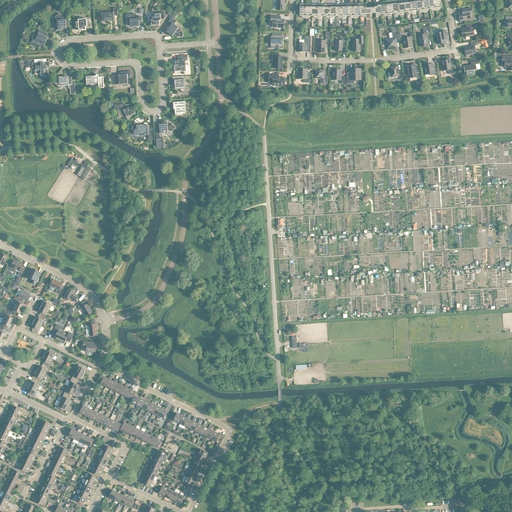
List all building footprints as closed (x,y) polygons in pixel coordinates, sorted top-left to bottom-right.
[(277,0),(277,10),(285,10),(285,6),(284,0),(277,0)] [(407,0),(404,0),(406,12),(407,12),(408,13),(409,13),(410,14),(411,14),(412,14),(411,2),(408,2),(407,0)] [(419,0),(416,0),(418,10),(419,10),(420,11),(420,12),(421,12),(422,12),(423,12),(424,12),(424,13),(423,1),(420,1),(419,0)] [(428,0),(430,9),(432,9),(432,10),(433,10),(434,10),(435,10),(436,10),(436,11),(434,0),(428,0)] [(434,0),(436,11),(437,11),(437,10),(438,10),(439,10),(439,9),(440,9),(441,8),(441,7),(442,7),(442,6),(442,5),(443,5),(443,4),(442,3),(441,2),(441,0),(434,0)] [(103,21),(106,20),(106,21),(110,21),(110,20),(112,20),(112,21),(115,21),(114,16),(118,15),(117,8),(118,8),(118,7),(113,8),(113,12),(102,13),(103,21)] [(472,14),(471,8),(463,9),(464,12),(463,12),(463,13),(459,13),(460,21),(471,19),(470,15),(472,14)] [(152,26),(156,27),(157,25),(158,25),(160,25),(160,21),(161,20),(161,19),(164,19),(164,12),(160,12),(160,13),(154,14),(155,17),(152,17),(153,20),(152,20),(152,21),(149,21),(150,26),(152,26)] [(59,13),(55,17),(57,20),(57,24),(56,26),(58,27),(58,30),(62,29),(63,29),(64,29),(66,29),(66,27),(69,27),(69,19),(65,19),(64,19),(64,17),(59,13)] [(133,26),(133,27),(140,26),(139,21),(142,21),(142,17),(139,17),(139,18),(137,18),(137,15),(136,14),(135,14),(128,14),(127,14),(127,15),(126,15),(126,16),(127,24),(127,25),(128,25),(129,26),(131,25),(131,26),(133,26)] [(271,16),(271,22),(273,22),(273,27),(284,28),(284,20),(281,19),(280,18),(279,18),(279,16),(271,16)] [(172,36),(174,35),(177,37),(183,37),(183,31),(180,31),(177,29),(179,27),(174,24),(177,21),(171,17),(167,24),(170,26),(166,32),(172,36)] [(79,30),(83,29),(83,30),(86,30),(86,26),(87,26),(87,23),(90,23),(90,19),(87,20),(87,18),(83,19),(83,18),(82,19),(78,20),(79,23),(78,23),(77,24),(77,25),(78,27),(79,27),(79,30)] [(462,29),(463,38),(475,36),(473,27),(480,26),(480,23),(468,24),(469,28),(462,29)] [(31,43),(40,48),(41,46),(44,47),(47,41),(44,40),(45,37),(46,37),(48,34),(40,30),(38,33),(39,34),(38,36),(34,34),(33,38),(31,43)] [(419,35),(421,47),(428,45),(427,38),(431,37),(429,30),(426,30),(426,34),(419,35)] [(436,33),(438,44),(445,43),(444,37),(448,37),(447,31),(439,32),(440,33),(436,33)] [(403,38),(405,48),(413,47),(412,40),(415,39),(414,33),(410,34),(411,37),(403,38)] [(278,48),(283,49),(283,41),(282,41),(282,36),(271,36),(271,48),(276,48),(276,45),(278,45),(278,48)] [(299,52),(306,52),(311,52),(311,36),(305,36),(305,43),(299,43),(299,52)] [(360,44),(364,44),(364,36),(359,36),(359,40),(353,40),(353,51),(355,51),(355,52),(359,52),(359,51),(360,51),(360,44)] [(336,40),(335,50),(337,51),(339,52),(341,51),(343,51),(343,48),(346,49),(346,38),(344,38),(344,41),(336,40)] [(393,49),(397,48),(396,38),(390,39),(389,39),(386,39),(386,40),(386,43),(386,46),(387,47),(387,50),(388,50),(391,50),(391,49),(391,48),(393,48),(393,49)] [(317,52),(326,52),(326,41),(318,40),(317,52)] [(465,47),(466,55),(476,54),(475,46),(478,45),(477,42),(471,43),(472,46),(465,47)] [(272,53),(272,61),(274,61),(274,68),(283,68),(282,68),(283,57),(279,56),(280,53),(272,53)] [(175,61),(175,65),(174,65),(174,69),(177,68),(177,71),(186,71),(186,66),(186,61),(188,60),(188,56),(179,56),(180,59),(178,60),(179,61),(175,61)] [(511,56),(502,57),(502,62),(505,63),(505,67),(509,67),(509,70),(511,70),(511,56)] [(449,71),(449,74),(456,73),(455,67),(451,68),(450,60),(442,61),(444,71),(448,70),(449,71)] [(476,64),(478,64),(478,60),(471,61),(472,65),(464,66),(465,72),(465,71),(467,71),(467,75),(474,74),(475,74),(474,70),(476,70),(477,70),(476,64)] [(41,74),(41,76),(49,75),(48,68),(47,68),(47,66),(48,66),(48,62),(32,63),(33,68),(36,68),(36,74),(41,74)] [(435,68),(434,64),(429,65),(428,63),(424,64),(425,74),(429,73),(430,75),(435,74),(435,75),(439,75),(437,68),(435,68)] [(417,77),(417,79),(421,78),(420,71),(417,71),(417,70),(416,69),(415,65),(407,66),(409,78),(417,77)] [(398,72),(397,66),(390,67),(392,77),(399,76),(399,79),(403,79),(402,71),(398,72)] [(307,72),(307,69),(299,69),(299,79),(303,79),(304,80),(304,83),(310,83),(311,73),(308,73),(307,72)] [(324,76),(325,70),(316,69),(315,78),(320,78),(320,83),(328,83),(328,76),(324,76)] [(333,69),(333,80),(341,80),(341,84),(345,84),(345,77),(341,77),(342,70),(333,69)] [(353,69),(353,72),(346,72),(347,84),(354,83),(354,80),(361,80),(361,69),(353,69)] [(124,84),(124,86),(128,86),(128,80),(131,80),(131,81),(130,71),(120,72),(121,75),(119,75),(115,76),(111,76),(112,85),(116,85),(124,84)] [(96,76),(86,76),(87,84),(91,84),(91,87),(92,87),(92,88),(93,88),(94,88),(95,88),(96,88),(96,87),(96,86),(99,86),(99,88),(104,88),(104,81),(99,81),(99,76),(98,75),(98,74),(97,74),(97,75),(96,75),(96,76)] [(273,85),(285,86),(285,78),(279,77),(279,74),(269,74),(269,82),(273,82),(273,85)] [(54,83),(60,89),(63,86),(69,85),(72,85),(72,77),(65,77),(65,76),(59,77),(59,80),(57,80),(54,83)] [(175,83),(174,83),(173,83),(173,84),(172,84),(172,85),(172,86),(171,86),(172,87),(172,88),(172,89),(173,89),(174,89),(175,90),(181,89),(181,90),(181,91),(182,91),(182,92),(183,92),(184,92),(185,91),(185,90),(186,90),(186,89),(185,82),(186,82),(187,82),(187,81),(187,80),(187,79),(186,79),(185,79),(185,76),(174,77),(175,83)] [(174,106),(175,106),(176,116),(185,115),(184,105),(186,105),(185,102),(174,102),(174,106)] [(132,116),(132,115),(136,113),(132,106),(126,109),(125,108),(124,103),(114,104),(115,109),(118,110),(118,116),(126,116),(128,120),(132,116)] [(156,129),(156,136),(163,136),(162,133),(164,133),(164,131),(168,131),(168,129),(169,129),(172,131),(175,128),(171,123),(167,123),(167,121),(163,122),(163,124),(159,124),(160,129),(156,129)] [(148,135),(149,140),(154,139),(153,139),(153,129),(153,128),(149,129),(149,125),(144,125),(139,125),(140,124),(135,122),(132,129),(135,131),(135,132),(136,134),(137,135),(138,135),(140,135),(148,135)] [(25,267),(22,266),(23,264),(14,259),(10,267),(19,271),(19,272),(22,274),(25,267)] [(38,272),(39,271),(32,268),(28,277),(32,279),(30,282),(35,285),(38,278),(36,277),(38,272)] [(56,293),(60,295),(64,286),(62,285),(63,283),(54,279),(50,285),(57,289),(56,293)] [(22,290),(19,296),(27,300),(30,294),(24,291),(26,289),(20,286),(18,288),(22,290)] [(71,301),(71,300),(76,302),(79,297),(74,294),(76,291),(69,287),(64,297),(71,301)] [(16,301),(14,305),(22,309),(25,304),(20,302),(21,299),(15,296),(13,299),(16,301)] [(43,301),(41,306),(49,310),(53,303),(51,302),(50,304),(43,301)] [(80,309),(82,308),(86,316),(93,312),(88,304),(82,307),(80,305),(78,306),(80,309)] [(6,307),(4,310),(11,313),(12,311),(15,312),(20,314),(22,309),(14,305),(12,310),(6,307)] [(45,314),(43,317),(45,318),(47,316),(47,315),(49,310),(41,306),(38,311),(45,314)] [(6,314),(3,319),(12,323),(14,318),(9,316),(11,313),(4,310),(3,313),(6,314)] [(36,316),(33,321),(42,326),(44,321),(44,320),(45,318),(43,317),(42,320),(36,316)] [(0,323),(0,326),(3,328),(4,326),(9,328),(12,323),(3,319),(1,324),(0,323)] [(42,326),(33,321),(31,326),(37,330),(36,332),(38,333),(39,331),(42,326)] [(85,323),(86,326),(89,327),(90,336),(98,335),(97,328),(97,323),(91,324),(91,321),(85,323)] [(59,340),(64,332),(65,328),(57,324),(52,333),(56,335),(55,338),(59,340)] [(72,334),(71,336),(64,332),(59,340),(64,343),(66,340),(68,342),(69,341),(73,343),(76,336),(72,334)] [(84,342),(83,347),(87,347),(87,351),(88,352),(88,354),(88,355),(92,355),(93,355),(93,352),(96,352),(96,345),(89,345),(90,342),(84,342)] [(46,350),(44,355),(52,359),(55,354),(56,352),(54,351),(53,353),(46,350)] [(48,363),(47,366),(49,367),(50,364),(52,359),(44,355),(41,360),(48,363)] [(78,366),(76,371),(84,375),(87,370),(80,367),(82,364),(79,363),(78,366)] [(39,365),(36,370),(45,375),(47,370),(49,367),(47,366),(43,364),(42,367),(39,365)] [(40,379),(39,381),(41,382),(45,375),(36,370),(34,375),(40,379)] [(73,376),(72,378),(74,379),(75,377),(82,380),(84,375),(76,371),(73,376)] [(102,384),(106,386),(110,379),(109,379),(104,376),(101,384),(100,383),(98,386),(101,387),(102,384)] [(106,386),(111,389),(115,382),(114,381),(111,380),(112,377),(110,376),(109,379),(110,379),(106,386)] [(71,381),(68,386),(77,390),(79,385),(73,382),(74,379),(72,378),(71,381)] [(111,389),(117,392),(120,384),(119,384),(116,382),(118,380),(115,379),(114,381),(115,382),(111,389)] [(31,381),(29,386),(37,390),(40,385),(41,382),(39,381),(38,384),(31,381)] [(117,392),(122,394),(126,387),(125,387),(122,385),(123,382),(121,381),(119,384),(120,384),(117,392)] [(122,394),(128,397),(131,390),(130,389),(127,388),(128,385),(126,384),(125,387),(126,387),(122,394)] [(37,390),(29,386),(26,391),(29,392),(33,394),(35,395),(37,390)] [(66,391),(64,394),(67,395),(70,396),(72,394),(74,395),(77,390),(68,386),(66,391)] [(128,397),(133,400),(135,395),(137,393),(132,390),(134,388),(131,387),(130,389),(131,390),(128,397)] [(63,396),(61,401),(69,405),(72,400),(65,397),(67,395),(64,394),(63,396)] [(131,402),(137,405),(141,398),(135,395),(133,400),(131,402)] [(137,405),(142,408),(146,401),(141,398),(137,405)] [(69,405),(61,401),(58,406),(57,409),(59,410),(60,407),(67,410),(69,405)] [(142,408),(148,410),(151,403),(146,401),(142,408)] [(80,413),(85,415),(89,408),(88,408),(90,405),(84,402),(82,405),(83,405),(80,413)] [(148,410),(153,413),(157,406),(151,403),(148,410)] [(14,405),(11,411),(18,414),(21,409),(14,405)] [(153,413),(159,416),(162,409),(157,406),(153,413)] [(85,415),(91,418),(94,411),(89,408),(85,415)] [(162,409),(159,416),(164,418),(168,411),(162,409)] [(8,416),(16,420),(18,421),(21,415),(18,414),(11,411),(8,416)] [(91,418),(96,421),(100,413),(94,411),(91,418)] [(96,421),(101,423),(105,416),(100,413),(96,421)] [(174,420),(179,423),(183,416),(177,413),(176,414),(173,413),(169,421),(173,423),(174,420)] [(8,416),(6,422),(13,425),(16,420),(8,416)] [(101,423),(107,426),(110,419),(105,416),(101,423)] [(179,423),(185,426),(188,418),(183,416),(179,423)] [(185,426),(190,428),(193,421),(188,418),(185,426)] [(107,426),(112,429),(116,421),(110,419),(107,426)] [(44,420),(42,426),(49,429),(52,424),(44,420)] [(116,421),(112,429),(118,431),(121,424),(116,421)] [(190,428),(195,431),(199,424),(193,421),(190,428)] [(6,422),(3,427),(10,431),(13,425),(6,422)] [(120,429),(126,432),(130,425),(131,425),(132,423),(130,422),(128,424),(124,422),(120,429)] [(126,432),(131,435),(135,427),(136,428),(137,425),(135,424),(134,427),(131,425),(130,425),(126,432)] [(195,431),(201,434),(204,426),(199,424),(195,431)] [(42,426),(39,431),(46,435),(49,429),(42,426)] [(201,434),(206,436),(210,429),(204,426),(201,434)] [(3,427),(0,432),(8,436),(10,431),(3,427)] [(131,435),(137,437),(140,430),(141,431),(143,428),(140,427),(139,429),(136,428),(135,427),(131,435)] [(68,436),(74,439),(78,431),(72,429),(68,436)] [(137,437),(142,440),(146,433),(147,433),(148,431),(146,429),(145,432),(141,431),(140,430),(137,437)] [(206,436),(211,439),(215,432),(210,429),(206,436)] [(39,431),(36,437),(44,440),(46,435),(39,431)] [(74,439),(79,441),(83,434),(78,431),(74,439)] [(142,440),(148,443),(151,435),(152,436),(153,433),(151,432),(150,435),(147,433),(146,433),(142,440)] [(215,432),(211,439),(217,442),(221,434),(215,432)] [(79,441),(85,444),(88,437),(83,434),(79,441)] [(148,443),(153,445),(157,438),(158,439),(159,436),(157,435),(155,437),(152,436),(151,435),(148,443)] [(36,437),(34,442),(41,446),(44,440),(36,437)] [(88,437),(85,444),(90,447),(94,439),(88,437)] [(157,438),(153,445),(159,448),(162,441),(163,441),(164,439),(162,437),(161,440),(158,439),(157,438)] [(0,439),(0,440),(0,445),(5,448),(5,449),(7,450),(8,448),(6,447),(8,443),(5,441),(1,439),(0,439)] [(34,442),(31,447),(38,451),(41,446),(34,442)] [(106,447),(104,451),(111,455),(114,449),(107,445),(104,443),(103,446),(106,447)] [(54,451),(56,453),(57,452),(64,455),(67,450),(60,446),(57,450),(55,449),(54,451)] [(31,447),(28,453),(36,456),(38,451),(31,447)] [(159,450),(156,455),(164,459),(164,458),(166,455),(168,456),(170,453),(166,451),(166,450),(163,449),(162,451),(159,450)] [(201,449),(198,455),(205,458),(206,457),(208,453),(201,449)] [(104,451),(101,456),(108,460),(111,455),(104,451)] [(51,457),(54,458),(54,457),(61,461),(64,455),(57,452),(56,453),(55,456),(52,454),(51,457)] [(28,453),(26,458),(33,462),(36,456),(28,453)] [(156,455),(154,461),(161,464),(162,463),(163,460),(166,461),(167,459),(164,458),(164,459),(156,455)] [(198,455),(196,460),(203,464),(203,463),(206,464),(208,459),(206,457),(205,458),(198,455)] [(101,456),(98,462),(106,465),(108,460),(101,456)] [(48,462),(51,463),(52,462),(59,466),(61,461),(54,457),(54,458),(52,461),(49,460),(48,462)] [(26,458),(23,464),(30,467),(33,462),(26,458)] [(196,460),(193,465),(200,469),(203,464),(196,460)] [(154,461),(151,466),(158,470),(159,469),(161,465),(163,467),(164,465),(162,463),(161,464),(154,461)] [(46,467),(48,469),(49,468),(56,471),(59,466),(52,462),(51,463),(49,467),(47,465),(46,467)] [(98,462),(96,467),(103,471),(106,465),(98,462)] [(30,467),(23,464),(20,469),(28,473),(30,467)] [(187,471),(190,472),(190,471),(197,474),(200,469),(193,465),(192,467),(190,465),(188,469),(187,471)] [(151,466),(148,472),(156,475),(156,474),(158,471),(161,472),(162,470),(159,469),(158,470),(151,466)] [(103,471),(96,467),(93,473),(100,476),(103,471)] [(46,473),(49,475),(53,477),(54,477),(56,471),(49,468),(48,469),(47,472),(44,471),(43,473),(46,474),(46,473)] [(7,474),(9,476),(10,474),(17,478),(19,474),(20,472),(13,469),(11,473),(8,472),(7,474)] [(190,472),(188,476),(195,480),(197,474),(190,471),(190,472)] [(148,472),(146,477),(153,481),(154,479),(155,476),(158,478),(159,475),(156,474),(156,475),(148,472)] [(83,479),(86,480),(87,479),(94,482),(97,477),(89,473),(87,478),(85,477),(84,478),(83,479)] [(4,480),(7,481),(7,480),(15,483),(17,478),(10,474),(9,476),(8,479),(5,477),(4,480)] [(49,475),(46,480),(54,484),(56,478),(54,477),(53,477),(49,475)] [(195,480),(188,476),(185,482),(192,485),(195,480)] [(153,481),(146,477),(143,483),(150,486),(151,486),(151,485),(153,482),(155,483),(156,481),(154,479),(153,481)] [(81,484),(83,485),(84,484),(91,488),(94,482),(87,479),(86,480),(85,483),(82,482),(81,484)] [(1,485),(4,486),(5,485),(12,489),(15,483),(7,480),(7,481),(5,484),(3,483),(1,485)] [(46,480),(44,485),(51,489),(54,484),(46,480)] [(78,490),(81,491),(81,490),(89,493),(91,488),(84,484),(83,485),(82,489),(79,487),(78,490)] [(2,491),(5,492),(9,494),(12,489),(5,485),(4,486),(3,490),(0,488),(0,491),(2,492),(2,491)] [(44,485),(41,491),(48,494),(51,489),(44,485)] [(159,493),(165,496),(168,488),(169,489),(171,486),(168,485),(167,488),(163,486),(159,493)] [(165,496),(170,498),(174,491),(175,492),(176,489),(174,488),(172,490),(169,489),(168,488),(165,496)] [(170,498),(176,501),(179,494),(180,494),(181,492),(179,490),(176,489),(175,492),(174,491),(170,498)] [(76,495),(78,496),(79,495),(86,499),(89,493),(81,490),(81,491),(79,494),(77,493),(76,495)] [(109,497),(115,500),(118,493),(113,490),(109,497)] [(41,491),(38,496),(46,500),(48,494),(41,491)] [(5,492),(2,497),(9,501),(9,502),(11,503),(13,501),(10,500),(12,495),(9,494),(5,492)] [(179,494),(176,501),(181,504),(185,497),(187,494),(185,493),(181,492),(180,494),(179,494)] [(115,500),(120,503),(124,495),(118,493),(115,500)] [(79,495),(78,496),(77,499),(74,498),(73,500),(76,502),(76,501),(83,504),(86,499),(79,495)] [(120,503),(125,505),(129,498),(124,495),(120,503)] [(46,500),(38,496),(36,502),(43,505),(42,506),(45,507),(46,505),(44,504),(46,500)] [(2,497),(0,501),(0,502),(7,506),(6,508),(9,509),(10,507),(7,505),(9,502),(9,501),(2,497)] [(129,498),(125,505),(131,508),(135,501),(129,498)] [(21,508),(24,509),(25,508),(32,511),(35,506),(27,503),(25,507),(22,506),(21,508)]
